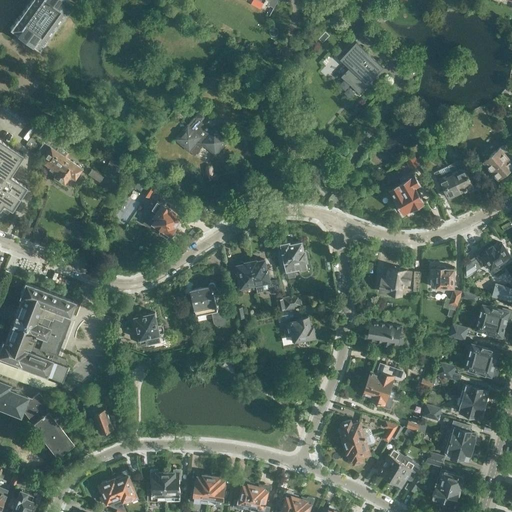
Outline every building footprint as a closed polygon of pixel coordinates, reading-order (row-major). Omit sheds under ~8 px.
[(17,33),(31,44),(32,44),(39,49),(72,3),(68,0),(30,0),(10,28),(17,33)] [(339,22),(348,30),(361,16),(352,8),(339,22)] [(356,42),(340,59),(350,67),(341,76),(359,93),(383,67),(356,42)] [(199,112),(176,139),(197,155),(206,144),(217,154),(229,141),(214,128),(211,131),(203,124),(211,116),(206,111),(207,109),(205,107),(203,109),(202,108),(202,109),(198,106),(195,110),(199,112)] [(453,143),(459,154),(466,151),(459,139),(453,143)] [(0,208),(7,213),(25,186),(8,175),(21,154),(0,140),(0,208)] [(39,160),(48,166),(53,158),(56,160),(57,158),(60,161),(67,152),(59,146),(58,147),(48,140),(46,143),(44,141),(38,149),(44,153),(39,160)] [(485,160),(493,170),(490,172),(495,178),(498,176),(499,177),(511,166),(511,159),(510,157),(511,154),(504,144),(485,160)] [(53,158),(48,166),(46,169),(54,174),(53,176),(55,177),(54,179),(57,181),(61,183),(62,182),(64,183),(69,175),(74,179),(82,167),(68,157),(65,155),(67,152),(60,161),(57,158),(56,160),(53,158)] [(405,160),(410,169),(420,163),(416,158),(414,154),(405,160)] [(416,158),(420,163),(425,172),(431,169),(423,155),(416,158)] [(449,165),(461,191),(474,185),(462,159),(449,165)] [(461,191),(449,165),(434,172),(438,180),(440,179),(449,198),(461,191)] [(92,168),(88,174),(99,182),(103,176),(92,168)] [(400,178),(402,181),(390,188),(404,213),(424,201),(417,189),(422,186),(413,171),(400,178)] [(168,196),(156,188),(157,187),(149,181),(142,192),(150,197),(152,195),(153,196),(153,197),(157,200),(152,208),(153,208),(148,216),(146,217),(146,221),(147,224),(151,225),(154,223),(162,228),(159,232),(167,238),(170,233),(171,234),(177,226),(176,226),(182,215),(172,208),(164,203),(168,196)] [(216,199),(222,210),(233,204),(227,193),(216,199)] [(115,217),(126,224),(139,203),(127,196),(115,217)] [(290,241),(282,243),(289,277),(295,276),(293,269),(299,267),(300,272),(301,273),(302,274),(303,275),(304,275),(305,276),(307,276),(309,275),(310,275),(311,274),(312,272),(313,271),(313,269),(309,251),(305,249),(304,249),(302,243),(302,241),(291,243),(290,241)] [(481,265),(487,262),(491,268),(492,268),(495,271),(501,267),(499,263),(510,256),(502,243),(497,246),(495,243),(482,252),(480,249),(474,253),(475,256),(472,258),(478,267),(481,265)] [(250,261),(256,288),(257,292),(270,289),(271,293),(278,291),(276,279),(270,281),(267,269),(265,259),(257,261),(256,260),(250,261)] [(256,288),(250,261),(245,262),(245,263),(243,261),(242,261),(240,261),(239,262),(239,265),(237,265),(239,274),(238,274),(241,289),(251,287),(250,285),(253,285),(253,289),(256,288)] [(431,277),(430,286),(454,286),(454,267),(446,267),(444,265),(438,265),(436,267),(436,269),(431,269),(431,277)] [(387,279),(382,278),(381,282),(380,282),(379,287),(380,288),(380,291),(401,294),(403,282),(409,283),(411,271),(389,268),(387,279)] [(511,301),(511,300),(511,285),(496,281),(492,295),(511,301)] [(11,323),(4,342),(2,341),(0,345),(0,355),(17,362),(17,363),(45,374),(45,373),(49,375),(61,380),(67,365),(65,364),(66,361),(66,360),(66,359),(65,358),(56,355),(69,319),(59,316),(61,311),(67,313),(72,300),(24,282),(19,295),(21,296),(11,323)] [(196,315),(210,313),(212,314),(214,321),(215,324),(218,325),(220,326),(222,325),(224,323),(226,321),(226,318),(225,315),(223,314),(219,312),(218,310),(217,310),(214,296),(218,296),(216,284),(215,284),(215,283),(213,282),(211,282),(210,282),(209,283),(208,286),(190,290),(196,315)] [(450,298),(449,303),(457,305),(459,301),(461,297),(463,290),(453,289),(450,298)] [(463,290),(461,297),(477,301),(479,294),(463,290)] [(283,297),(285,309),(303,306),(301,293),(283,296),(283,297)] [(285,309),(283,297),(277,299),(279,310),(285,309)] [(483,304),(482,309),(485,310),(483,317),(507,324),(509,317),(511,318),(511,308),(484,301),(483,304)] [(245,317),(243,306),(236,308),(238,319),(245,317)] [(160,334),(162,333),(164,330),(163,325),(161,324),(158,325),(155,312),(142,315),(140,313),(136,314),(135,316),(134,316),(141,344),(147,342),(146,338),(160,334)] [(285,336),(282,337),(283,345),(303,341),(302,339),(315,336),(313,326),(310,327),(307,315),(298,317),(299,320),(286,322),(287,327),(284,328),(285,336)] [(507,324),(483,317),(481,324),(477,323),(476,329),(494,334),(494,335),(507,339),(510,331),(505,330),(507,324)] [(398,344),(401,326),(370,321),(367,339),(382,342),(384,345),(389,346),(391,342),(398,344)] [(452,322),(450,329),(467,333),(468,327),(452,322)] [(450,329),(449,335),(465,340),(467,333),(450,329)] [(122,336),(115,333),(112,342),(119,344),(122,336)] [(473,356),(497,363),(500,355),(498,355),(499,350),(473,343),(472,348),(475,349),(473,356)] [(497,363),(473,356),(471,364),(468,363),(466,368),(479,372),(478,373),(497,379),(499,370),(496,369),(497,363)] [(0,361),(0,369),(9,373),(12,366),(0,361)] [(438,367),(454,371),(456,365),(440,361),(438,367)] [(368,377),(367,380),(368,381),(367,383),(389,390),(393,377),(398,379),(401,379),(403,378),(404,376),(404,374),(403,371),(401,370),(383,364),(379,374),(371,371),(370,376),(368,377)] [(454,371),(438,367),(437,373),(460,380),(462,374),(454,371)] [(422,377),(420,384),(432,388),(434,381),(422,377)] [(0,407),(19,416),(22,410),(23,411),(32,422),(30,424),(56,457),(73,444),(60,427),(66,422),(56,409),(53,412),(38,392),(31,398),(7,388),(9,384),(0,380),(0,407)] [(365,389),(364,394),(372,396),(371,399),(378,401),(377,404),(389,408),(392,399),(391,398),(393,397),(395,392),(389,390),(367,383),(367,384),(365,385),(364,388),(365,389)] [(463,398),(484,404),(488,390),(464,383),(463,389),(466,390),(463,398)] [(115,403),(111,393),(104,395),(108,406),(115,403)] [(484,404),(463,398),(461,405),(458,404),(456,410),(481,417),(484,404)] [(98,405),(94,407),(92,409),(94,413),(93,413),(100,432),(113,427),(103,401),(98,404),(98,405)] [(426,402),(424,409),(440,413),(442,406),(426,402)] [(424,409),(422,416),(438,420),(440,413),(424,409)] [(342,435),(344,443),(372,435),(371,432),(370,430),(369,429),(365,428),(362,429),(359,421),(357,421),(357,419),(351,421),(350,419),(342,422),(343,426),(341,427),(344,434),(342,435)] [(389,428),(388,428),(398,424),(386,420),(384,426),(389,428)] [(407,427),(417,430),(419,424),(409,421),(407,427)] [(398,424),(388,428),(383,437),(388,441),(392,435),(398,424)] [(398,424),(392,435),(397,438),(403,427),(398,424)] [(449,439),(472,446),(476,432),(452,425),(451,430),(448,430),(445,438),(449,439)] [(372,435),(344,443),(347,452),(349,451),(352,459),(353,459),(355,462),(363,459),(363,457),(368,455),(368,454),(370,453),(367,445),(374,442),(373,438),(372,435)] [(472,446),(449,439),(447,446),(446,446),(444,452),(468,459),(472,446)] [(391,452),(379,472),(390,479),(401,461),(405,455),(399,452),(393,448),(391,452)] [(401,461),(390,479),(401,486),(406,477),(408,474),(411,476),(411,475),(413,476),(422,460),(413,455),(414,453),(408,450),(405,455),(401,461)] [(428,457),(443,461),(444,455),(430,451),(428,457)] [(428,457),(426,461),(440,465),(441,461),(428,457)] [(152,488),(147,488),(148,500),(152,500),(166,500),(165,472),(159,472),(159,468),(150,468),(150,481),(152,481),(152,488)] [(116,477),(114,478),(124,502),(124,500),(131,497),(132,499),(137,497),(137,496),(139,496),(137,489),(134,490),(130,480),(132,480),(129,473),(128,473),(127,469),(120,472),(122,476),(117,478),(116,477)] [(436,482),(458,489),(459,489),(463,476),(440,469),(436,482)] [(17,483),(21,472),(15,470),(11,482),(16,484),(17,482),(17,483)] [(21,472),(17,483),(25,486),(29,475),(21,472)] [(165,472),(166,500),(180,500),(180,480),(181,480),(181,474),(174,474),(174,472),(165,472)] [(191,489),(190,500),(208,503),(212,475),(203,474),(203,477),(198,476),(197,480),(195,489),(191,489)] [(212,475),(208,503),(222,505),(225,484),(224,484),(224,480),(220,479),(220,476),(212,475)] [(416,476),(409,487),(415,491),(423,478),(416,476)] [(124,502),(114,478),(100,484),(104,495),(101,496),(104,503),(107,502),(118,498),(120,503),(124,502)] [(236,506),(250,509),(255,485),(254,485),(254,483),(248,481),(247,483),(242,482),(241,487),(243,487),(240,496),(239,496),(236,506)] [(458,489),(436,482),(434,482),(432,488),(434,489),(432,497),(436,498),(434,502),(450,507),(451,502),(455,504),(458,494),(457,494),(458,489)] [(250,509),(249,511),(268,511),(270,505),(266,504),(266,503),(264,502),(267,493),(268,493),(270,485),(264,484),(264,485),(258,484),(257,485),(255,485),(250,509)] [(10,511),(26,511),(31,501),(31,500),(33,496),(20,491),(10,511)] [(294,511),(299,498),(298,497),(298,495),(292,493),(292,495),(286,493),(284,498),(286,499),(283,508),(281,507),(280,511),(275,510),(274,511),(294,511)] [(299,498),(294,511),(307,511),(310,506),(311,507),(314,498),(307,496),(307,498),(301,496),(301,498),(299,498)]
